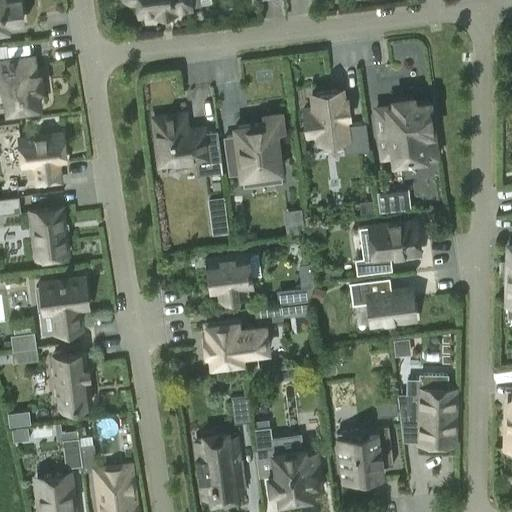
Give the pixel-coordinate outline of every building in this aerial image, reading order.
[(22,20),(19,0),(0,0),(0,28),(7,27),(6,22),(22,20)] [(199,4),(199,0),(129,0),(130,0),(134,1),(137,0),(139,14),(155,12),(156,14),(174,12),(174,9),(190,7),(190,5),(199,4)] [(37,88),(42,88),(40,73),(35,74),(33,56),(0,60),(0,87),(4,87),(7,109),(39,105),(37,88)] [(313,107),(304,108),(307,135),(317,133),(318,140),(342,137),(344,152),(369,149),(366,121),(346,124),(345,116),(349,116),(347,99),(343,99),(341,88),(312,92),(313,107)] [(376,107),(384,161),(424,155),(421,132),(432,131),(429,101),(413,103),(412,96),(394,98),(395,105),(376,107)] [(196,174),(223,171),(217,129),(203,131),(203,127),(186,129),(184,113),(154,117),(160,162),(195,158),(196,174)] [(236,134),(224,136),(228,172),(240,171),(240,174),(279,170),(275,132),(282,131),(280,113),(262,115),(263,122),(235,126),(236,134)] [(65,160),(61,131),(19,136),(23,165),(34,164),(37,183),(60,180),(58,161),(65,160)] [(379,212),(394,211),(392,190),(376,192),(379,212)] [(0,213),(20,211),(18,195),(0,197),(0,213)] [(209,212),(225,210),(223,196),(207,198),(209,212)] [(373,200),(359,201),(360,213),(374,212),(373,200)] [(36,257),(68,253),(62,206),(30,210),(36,257)] [(303,229),(302,206),(286,207),(286,230),(303,229)] [(419,251),(415,219),(369,225),(373,256),(355,258),(357,273),(391,268),(390,255),(419,251)] [(219,290),(220,299),(244,296),(243,287),(252,286),(251,276),(259,275),(257,252),(248,253),(248,252),(206,257),(211,291),(219,290)] [(311,263),(299,265),(302,286),(313,285),(311,263)] [(340,269),(328,270),(327,263),(316,265),(317,279),(341,275),(340,269)] [(88,305),(85,275),(64,278),(64,277),(59,277),(60,278),(39,281),(40,285),(36,286),(38,307),(43,307),(43,311),(52,310),(55,332),(81,328),(78,306),(88,305)] [(394,320),(412,318),(415,317),(411,286),(385,290),(383,277),(350,282),(353,303),(368,301),(371,323),(394,320)] [(321,300),(325,290),(314,285),(310,296),(321,300)] [(307,300),(287,302),(289,316),(309,313),(307,300)] [(257,321),(267,319),(281,317),(280,303),(255,306),(257,321)] [(292,332),(310,330),(308,314),(290,316),(292,332)] [(238,327),(236,318),(205,322),(207,336),(204,336),(206,352),(210,351),(212,363),(242,359),(241,352),(267,349),(264,324),(238,327)] [(10,333),(12,349),(36,346),(34,330),(10,333)] [(10,349),(11,362),(38,358),(36,346),(12,349),(10,349)] [(86,362),(84,350),(53,354),(59,406),(91,402),(88,379),(89,379),(87,361),(86,362)] [(248,366),(259,364),(258,355),(247,357),(248,366)] [(454,442),(455,386),(448,386),(448,375),(419,374),(419,379),(407,379),(407,418),(419,418),(418,442),(454,442)] [(250,420),(247,392),(230,394),(230,396),(232,396),(235,420),(248,418),(248,420),(250,420)] [(378,416),(398,414),(396,400),(376,403),(378,416)] [(29,409),(8,411),(10,423),(30,421),(29,409)] [(384,473),(383,464),(393,463),(388,424),(358,428),(359,433),(336,436),(342,478),(367,475),(384,473)] [(256,449),(272,447),(270,426),(253,429),(256,449)] [(213,494),(241,490),(234,435),(215,437),(217,448),(198,450),(202,484),(212,483),(213,494)] [(82,464),(79,444),(79,441),(62,443),(65,466),(82,464)] [(96,469),(97,469),(94,442),(79,444),(82,464),(83,471),(96,469)] [(279,500),(311,496),(311,490),(322,489),(317,452),(305,453),(305,447),(272,451),(275,473),(267,474),(270,491),(277,490),(279,500)] [(96,469),(97,475),(101,511),(135,511),(129,464),(97,469),(96,469)] [(73,511),(68,472),(37,476),(41,511),(73,511)]
